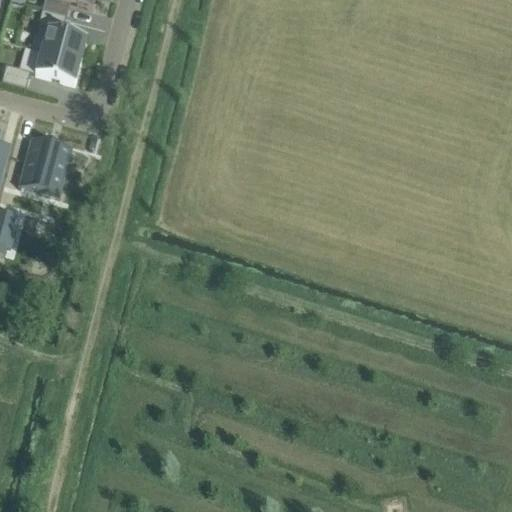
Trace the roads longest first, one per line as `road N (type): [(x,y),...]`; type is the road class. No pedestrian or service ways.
road 1 (track): [(47,511),(175,0)]
road 2 (residential): [(0,98),(86,114),(103,94),(127,0)]
